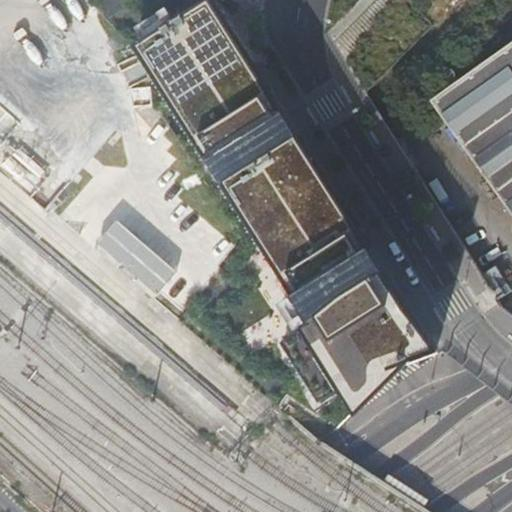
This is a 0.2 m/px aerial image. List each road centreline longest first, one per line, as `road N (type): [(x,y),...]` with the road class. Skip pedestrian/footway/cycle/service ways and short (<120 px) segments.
road 1 (residential): [(306,0),(317,82),(463,319),(511,363)]
road 2 (primary): [(480,383),(425,401),(271,511)]
road 3 (primary): [(480,383),(446,426),(326,511)]
